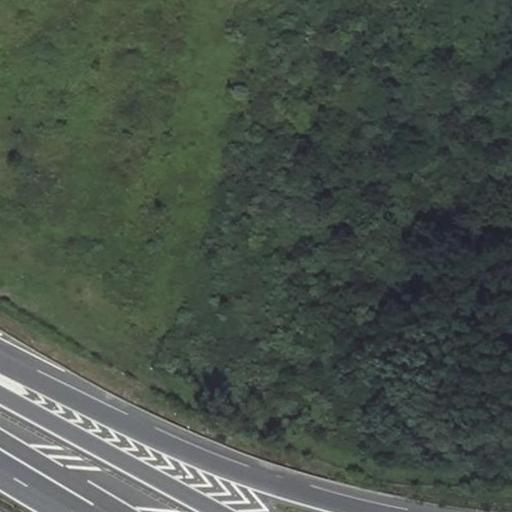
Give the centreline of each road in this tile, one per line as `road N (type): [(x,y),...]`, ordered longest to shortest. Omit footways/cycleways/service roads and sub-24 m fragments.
road 1 (motorway): [(377,511),(209,461),(0,366)]
road 2 (motorway): [(219,511),(0,388)]
